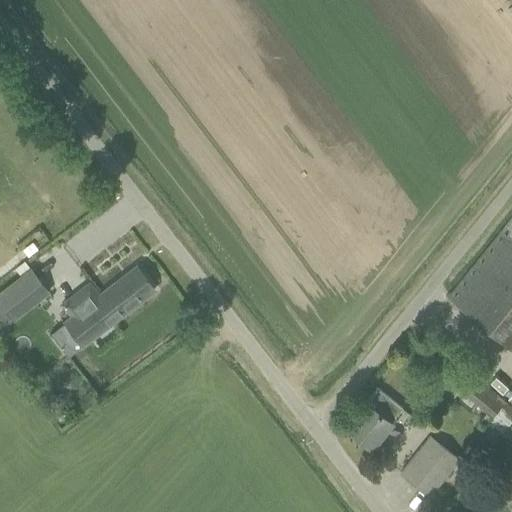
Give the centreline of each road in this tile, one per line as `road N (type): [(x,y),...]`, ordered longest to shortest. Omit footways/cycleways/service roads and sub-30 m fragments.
road 1 (unclassified): [(319,429),(0,21)]
road 2 (unclassified): [(319,429),(511,191)]
